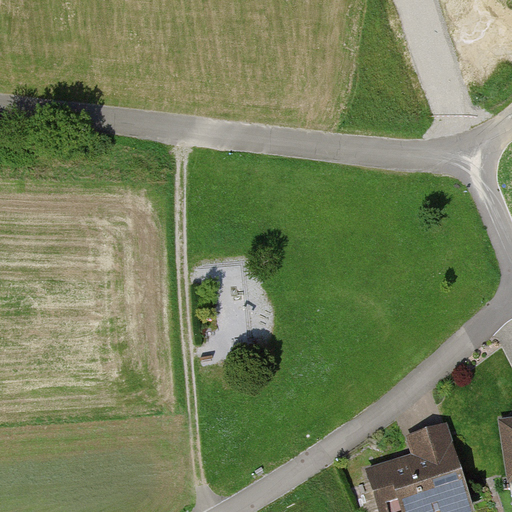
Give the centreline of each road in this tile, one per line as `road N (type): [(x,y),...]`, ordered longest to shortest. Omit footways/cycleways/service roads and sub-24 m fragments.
road 1 (unclassified): [(470,149),(411,157),(0,108)]
road 2 (track): [(211,511),(200,477),(186,318),(184,129)]
road 3 (residential): [(237,511),(408,393),(511,300)]
